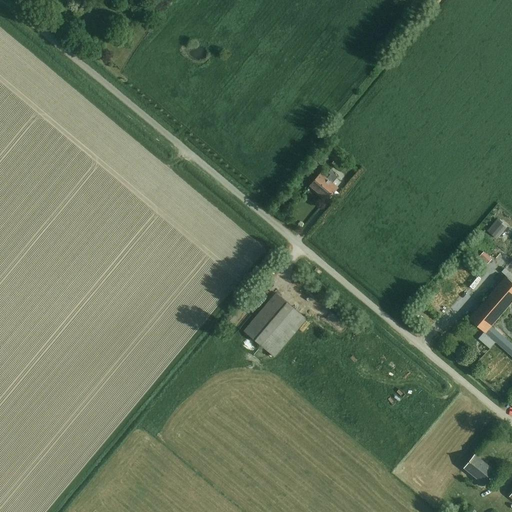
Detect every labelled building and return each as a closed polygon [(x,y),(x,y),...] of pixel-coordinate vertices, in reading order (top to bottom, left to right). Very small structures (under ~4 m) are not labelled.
[(326,159),(331,153),(328,150),(322,156),(326,159)] [(331,164),(338,169),(341,165),(335,159),(331,164)] [(328,175),(325,178),(319,173),(309,185),(326,200),(336,188),(330,183),(336,176),(328,170),(326,173),(328,175)] [(498,218),(487,230),(497,238),(507,225),(498,218)] [(484,231),(479,236),(496,252),(500,248),(484,231)] [(484,252),(479,256),(487,264),(491,259),(484,252)] [(511,275),(505,269),(501,273),(506,277),(511,281),(511,275)] [(511,281),(506,277),(469,319),(484,332),(495,342),(511,356),(511,344),(490,326),(511,301),(511,281)] [(306,320),(291,307),(274,293),(242,331),(274,357),(306,320)] [(434,313),(440,308),(429,296),(423,301),(434,313)] [(322,307),(333,313),(337,306),(326,300),(322,307)] [(484,332),(478,339),(489,349),(495,342),(484,332)] [(495,472),(473,455),(462,469),(484,486),(495,472)]
